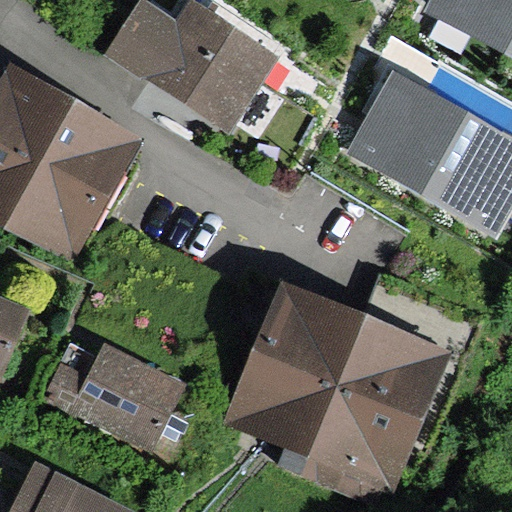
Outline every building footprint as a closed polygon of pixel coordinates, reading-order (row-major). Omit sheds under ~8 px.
[(231,128),(280,54),(196,0),(187,0),(177,16),(152,0),(135,0),(105,46),(231,128)] [(511,0),(427,0),(420,12),(511,61),(511,0)] [(0,211),(73,252),(138,136),(4,62),(0,69),(0,211)] [(511,209),(511,138),(391,72),(346,153),(460,216),(452,230),(489,250),(511,209)] [(221,413),(284,439),(276,457),(374,498),(381,482),(393,486),(451,350),(278,277),(221,413)] [(0,366),(7,370),(36,310),(0,293),(0,366)] [(157,453),(191,387),(109,345),(93,378),(66,364),(48,398),(157,453)] [(136,511),(32,458),(4,511),(136,511)]
